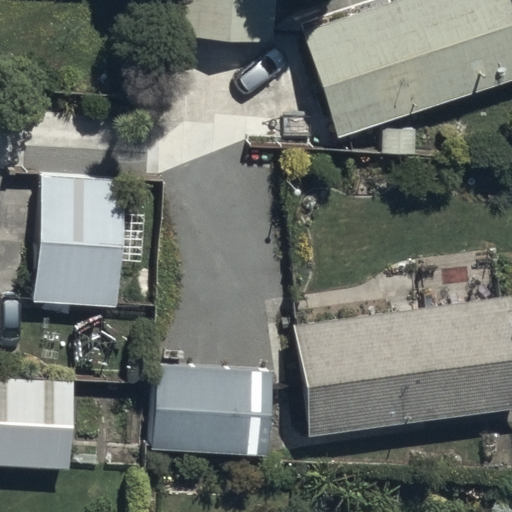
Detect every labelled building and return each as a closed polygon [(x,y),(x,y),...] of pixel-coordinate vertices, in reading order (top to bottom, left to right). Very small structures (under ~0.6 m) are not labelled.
[(266,39),(268,0),(174,0),(173,34),(266,39)] [(324,0),(289,12),(325,120),(511,56),(511,2),(511,0),(324,0)] [(112,177),(29,174),(24,298),(104,301),(106,258),(139,260),(142,194),(111,192),(112,177)] [(289,308),(305,419),(511,389),(511,322),(505,277),(289,308)] [(261,451),(266,368),(149,360),(144,444),(261,451)] [(64,378),(0,373),(0,463),(58,468),(64,378)]
